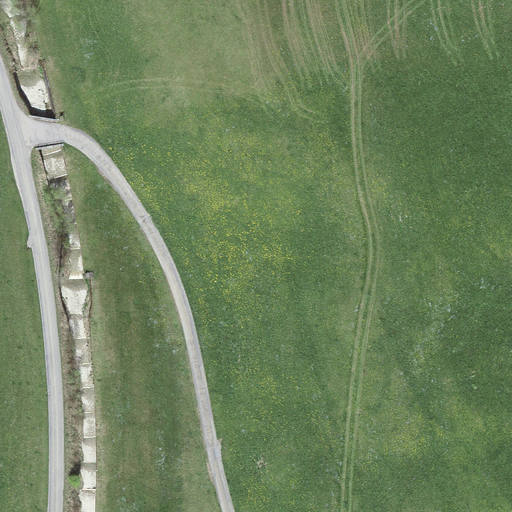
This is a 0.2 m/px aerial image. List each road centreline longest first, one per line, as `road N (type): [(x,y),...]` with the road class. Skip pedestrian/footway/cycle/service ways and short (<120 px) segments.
road 1 (track): [(228,511),(151,239),(91,149),(66,135),(16,132)]
road 2 (unclassified): [(0,77),(50,325),(55,511)]
